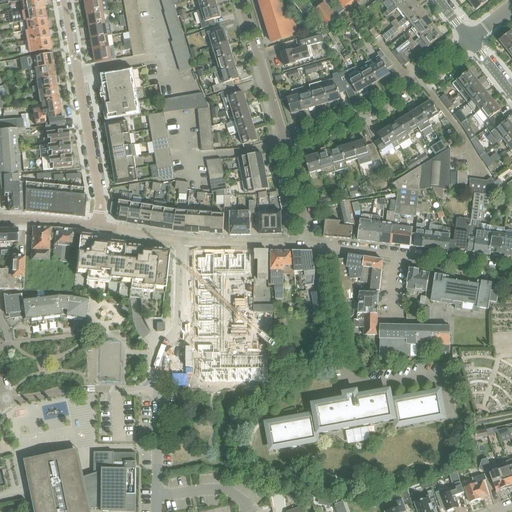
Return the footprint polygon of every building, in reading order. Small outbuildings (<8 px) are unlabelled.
[(42,4),(40,0),(38,0),(32,1),(30,0),(29,0),(19,2),(21,12),(32,10),(34,11),(43,10),(42,9),(44,8),(43,4),(42,4)] [(197,0),(201,10),(216,6),(214,0),(197,0)] [(291,34),(298,32),(293,17),(286,19),(280,0),(255,0),(257,2),(258,2),(270,44),(292,37),(291,34)] [(290,0),(302,15),(312,7),(306,0),(290,0)] [(336,0),(340,4),(330,12),(324,3),(313,12),(324,26),(335,18),(335,17),(357,0),(336,0)] [(390,0),(397,8),(398,7),(407,0),(390,0)] [(407,0),(398,7),(406,18),(418,8),(412,0),(407,0)] [(488,1),(487,0),(469,0),(468,1),(476,11),(488,1)] [(88,15),(103,13),(108,12),(106,1),(101,2),(86,4),(84,4),(85,10),(87,10),(88,15)] [(136,1),(124,4),(125,9),(137,7),(136,2),(136,1)] [(164,8),(165,13),(165,14),(175,11),(173,5),(164,8)] [(220,18),(216,6),(201,10),(205,23),(202,24),(203,29),(215,25),(213,20),(220,18)] [(137,7),(125,9),(125,11),(126,15),(138,13),(137,9),(137,7)] [(409,21),(413,27),(426,17),(418,8),(406,18),(398,24),(393,28),(381,37),(384,42),(397,32),(396,31),(409,21)] [(8,24),(23,22),(23,21),(34,19),(36,21),(44,20),(44,19),(45,18),(45,14),(43,14),(43,10),(34,11),(32,10),(21,12),(6,14),(8,24)] [(164,14),(166,20),(177,16),(175,11),(165,14),(165,13),(164,14)] [(89,22),(90,27),(105,25),(103,13),(88,15),(88,16),(86,16),(87,22),(89,22)] [(166,20),(168,26),(178,22),(177,16),(166,20)] [(418,39),(420,38),(434,27),(426,17),(413,27),(411,29),(418,39)] [(45,24),(44,20),(36,21),(34,19),(23,21),(23,22),(24,31),(35,29),(38,31),(46,30),(46,29),(47,28),(46,24),(45,24)] [(139,19),(127,21),(127,24),(128,27),(140,25),(139,22),(139,19)] [(168,26),(169,31),(180,28),(178,22),(168,26)] [(91,34),(92,39),(107,37),(105,25),(90,27),(88,27),(89,34),(91,34)] [(434,27),(420,38),(418,39),(414,42),(415,43),(417,46),(418,45),(425,53),(430,49),(429,47),(442,37),(434,27)] [(169,31),(171,37),(182,34),(180,28),(169,31)] [(209,36),(213,48),(228,44),(224,31),(217,33),(215,28),(201,32),(203,38),(209,36)] [(47,34),(46,30),(38,31),(35,29),(24,31),(26,41),(37,39),(40,41),(48,39),(47,38),(49,37),(48,34),(47,34)] [(368,32),(374,40),(378,37),(372,29),(368,32)] [(141,31),(129,33),(129,37),(130,39),(142,37),(141,35),(141,31)] [(334,31),(328,34),(334,44),(339,41),(334,31)] [(503,46),(507,51),(511,47),(511,31),(499,41),(500,43),(499,43),(502,47),(503,46)] [(171,37),(173,42),(173,43),(184,40),(182,34),(171,37)] [(307,47),(324,42),(322,36),(296,44),(298,50),(292,51),(292,50),(280,54),(284,67),(296,64),(296,62),(310,58),(307,47)] [(93,46),(94,51),(109,49),(107,37),(92,39),(90,39),(91,46),(93,46)] [(410,37),(392,52),(396,57),(401,53),(409,47),(415,43),(414,42),(410,37)] [(48,43),(48,39),(40,41),(37,39),(26,41),(24,41),(24,45),(20,46),(22,54),(28,53),(49,50),(49,48),(50,47),(50,44),(48,43)] [(171,43),(173,49),(185,45),(184,40),(173,43),(173,42),(171,43)] [(361,40),(356,42),(361,52),(366,49),(361,40)] [(357,54),(361,52),(356,42),(352,45),(357,54)] [(143,43),(131,45),(132,51),(144,49),(143,43)] [(213,48),(216,60),(231,55),(228,44),(213,48)] [(173,49),(175,55),(187,51),(185,45),(173,49)] [(109,49),(94,51),(92,51),(93,58),(95,58),(96,63),(111,60),(111,61),(116,60),(114,48),(109,49)] [(175,55),(176,61),(189,57),(187,51),(175,55)] [(378,56),(367,63),(378,82),(384,78),(384,79),(388,77),(388,76),(390,75),(387,70),(392,66),(381,52),(377,54),(378,56)] [(401,53),(396,57),(403,67),(404,67),(409,63),(401,53)] [(54,58),(53,56),(50,56),(50,54),(31,57),(33,63),(21,65),(22,71),(28,70),(52,66),(51,61),(54,61),(54,58)] [(213,69),(214,74),(235,67),(231,55),(216,60),(218,67),(213,69)] [(176,61),(178,67),(191,63),(189,57),(176,61)] [(180,73),(192,69),(191,63),(178,67),(180,73)] [(373,84),(378,82),(367,63),(357,68),(356,69),(367,88),(369,87),(374,85),(373,84)] [(306,75),(318,71),(316,65),(307,68),(307,67),(304,68),(306,75)] [(56,69),(55,67),(52,67),(52,66),(28,70),(30,81),(36,80),(54,77),(53,72),(56,72),(56,69)] [(203,67),(196,69),(199,79),(206,76),(203,67)] [(239,80),(235,67),(214,74),(218,86),(213,87),(214,93),(233,87),(232,82),(239,80)] [(362,90),(367,88),(356,69),(357,68),(356,68),(338,75),(341,81),(345,92),(353,89),(356,94),(358,93),(359,94),(363,91),(362,90)] [(97,77),(105,120),(105,121),(106,121),(140,115),(132,69),(98,75),(97,75),(97,77)] [(452,84),(460,94),(477,81),(469,71),(456,81),(452,84)] [(55,84),(58,84),(58,81),(57,79),(54,79),(54,77),(36,80),(37,92),(56,88),(55,84)] [(327,81),(321,82),(327,104),(333,102),(333,103),(338,102),(337,101),(340,100),(338,95),(345,92),(341,81),(334,83),(335,85),(329,86),(327,81)] [(460,94),(467,104),(485,91),(477,81),(460,94)] [(309,86),(311,92),(315,107),(327,104),(321,82),(309,86)] [(57,96),(60,96),(60,93),(59,91),(56,91),(56,88),(37,92),(39,103),(58,100),(57,96)] [(297,90),(298,95),(299,95),(303,111),(315,107),(311,92),(305,93),(303,88),(297,90)] [(231,109),(246,105),(242,92),(236,94),(234,89),(220,94),(226,111),(231,109)] [(298,95),(297,90),(291,91),(292,97),(286,99),(291,114),(303,111),(299,95),(298,95)] [(467,104),(475,114),(476,113),(476,114),(492,101),(485,91),(467,104)] [(202,94),(196,95),(198,109),(208,108),(202,94)] [(193,110),(197,110),(198,109),(196,95),(190,96),(193,110)] [(190,96),(184,97),(187,111),(193,110),(190,96)] [(184,97),(179,98),(181,111),(187,111),(184,97)] [(442,101),(445,106),(451,102),(447,97),(442,101)] [(179,98),(173,99),(175,112),(181,111),(179,98)] [(62,104),(61,101),(58,102),(58,100),(39,103),(32,104),(35,125),(47,122),(48,126),(63,124),(62,118),(61,119),(59,107),(61,106),(62,104)] [(163,113),(169,113),(167,100),(161,101),(163,113)] [(431,101),(420,108),(428,121),(439,114),(431,101)] [(487,129),(488,128),(499,120),(495,115),(500,111),(492,101),(476,114),(476,113),(475,114),(487,129)] [(231,109),(235,122),(250,117),(246,105),(231,109)] [(431,126),(428,121),(420,108),(414,112),(414,111),(410,113),(410,114),(409,115),(417,128),(420,133),(431,126)] [(148,116),(149,122),(165,120),(164,114),(148,116)] [(407,134),(417,128),(409,115),(399,121),(407,134)] [(235,122),(239,133),(254,129),(250,117),(235,122)] [(457,121),(461,126),(466,122),(463,117),(457,121)] [(445,118),(440,121),(444,127),(449,123),(445,118)] [(15,119),(0,120),(0,190),(3,190),(3,196),(7,196),(7,203),(8,203),(8,212),(22,211),(21,189),(20,189),(17,135),(20,134),(25,134),(24,129),(23,129),(16,129),(15,119)] [(149,122),(150,128),(166,126),(165,120),(149,122)] [(493,148),(503,140),(511,132),(511,126),(507,120),(502,124),(499,120),(488,128),(492,132),(490,134),(495,139),(490,143),(493,148)] [(410,140),(407,134),(399,121),(393,125),(393,124),(389,126),(389,127),(388,128),(399,146),(410,140)] [(108,136),(108,138),(130,134),(127,122),(106,126),(107,131),(106,133),(106,135),(108,136)] [(43,146),(47,146),(68,143),(67,131),(63,131),(63,124),(48,126),(44,127),(46,139),(43,140),(43,146)] [(150,128),(151,134),(167,132),(166,126),(150,128)] [(394,150),(399,146),(388,128),(377,135),(379,139),(374,143),(380,152),(391,145),(394,150)] [(258,141),(254,129),(239,133),(243,146),(258,141)] [(151,134),(152,140),(168,138),(167,132),(151,134)] [(511,132),(503,140),(511,150),(511,148),(511,132)] [(110,148),(110,149),(132,146),(130,134),(108,138),(109,143),(108,145),(108,147),(110,148)] [(152,140),(152,142),(153,146),(169,144),(168,138),(152,140)] [(447,140),(442,143),(445,148),(450,145),(447,140)] [(353,144),(357,160),(359,166),(379,160),(372,145),(367,146),(365,141),(353,144)] [(48,157),(50,157),(69,155),(68,143),(47,146),(47,153),(48,157)] [(434,148),(437,153),(445,148),(442,143),(434,148)] [(153,146),(154,152),(170,149),(169,144),(153,146)] [(345,163),(357,160),(353,144),(341,148),(345,163)] [(112,160),(112,161),(134,158),(132,146),(110,149),(111,155),(110,156),(110,159),(112,160)] [(347,169),(345,163),(341,148),(328,152),(335,173),(347,169)] [(154,152),(155,158),(171,155),(170,149),(154,152)] [(436,157),(392,185),(394,189),(397,194),(418,196),(426,190),(431,189),(431,188),(449,191),(449,185),(449,173),(450,149),(436,157)] [(498,153),(501,157),(506,153),(503,149),(498,153)] [(323,176),(335,173),(328,152),(317,155),(321,170),(323,176)] [(426,153),(421,156),(424,161),(429,159),(426,153)] [(485,153),(480,157),(488,168),(493,163),(489,158),(485,153)] [(237,158),(240,170),(263,166),(261,154),(237,158)] [(71,168),(69,155),(50,157),(48,157),(42,158),(44,171),(52,170),(71,168)] [(155,158),(156,164),(172,161),(171,155),(155,158)] [(309,174),(321,170),(317,155),(304,159),(309,174)] [(413,168),(424,161),(421,156),(410,163),(413,168)] [(114,172),(114,173),(136,169),(134,158),(112,161),(113,167),(112,168),(112,170),(114,172)] [(206,161),(208,174),(223,172),(221,159),(206,161)] [(156,164),(156,166),(157,170),(173,167),(172,161),(156,164)] [(240,170),(242,182),(266,177),(263,166),(240,170)] [(162,182),(175,179),(173,167),(157,170),(158,178),(162,182)] [(138,182),(136,169),(114,173),(115,178),(114,180),(114,182),(116,183),(116,185),(138,182)] [(224,178),(223,172),(208,174),(209,180),(224,178)] [(466,185),(466,173),(458,173),(457,185),(466,185)] [(268,190),(266,177),(242,182),(244,194),(268,190)] [(212,193),(216,193),(224,192),(224,196),(228,196),(224,178),(209,180),(212,193)] [(469,193),(475,194),(490,196),(499,190),(494,183),(491,179),(487,182),(470,180),(469,193)] [(499,179),(494,183),(499,190),(505,186),(499,179)] [(23,204),(23,208),(23,212),(83,218),(85,196),(83,196),(83,187),(61,185),(48,184),(38,183),(24,182),(24,190),(23,204)] [(188,183),(180,182),(179,190),(178,194),(187,195),(188,183)] [(370,183),(365,185),(368,195),(373,193),(370,183)] [(443,190),(433,189),(437,198),(443,198),(443,190)] [(395,213),(393,227),(402,228),(400,246),(410,247),(411,234),(412,228),(407,227),(407,221),(401,220),(401,216),(416,217),(416,214),(429,215),(428,207),(426,190),(418,196),(397,194),(397,195),(397,198),(396,201),(396,207),(395,213)] [(216,205),(224,205),(224,196),(224,192),(216,193),(216,197),(216,205)] [(112,204),(110,213),(113,217),(117,217),(116,221),(127,223),(128,223),(131,203),(131,201),(132,194),(122,193),(121,199),(119,199),(119,201),(118,205),(112,204)] [(475,194),(471,220),(467,251),(474,252),(474,253),(483,254),(485,256),(488,255),(490,255),(490,252),(494,227),(486,226),(487,225),(478,224),(478,221),(481,222),(483,205),(490,205),(490,196),(475,194)] [(330,202),(335,201),(336,201),(334,195),(317,200),(319,206),(330,202)] [(154,201),(153,206),(150,227),(162,229),(165,209),(166,203),(154,201)] [(249,212),(238,212),(238,235),(250,235),(249,214),(255,214),(255,201),(249,201),(249,212)] [(342,224),(354,226),(349,202),(337,203),(342,224)] [(357,202),(351,204),(353,213),(359,212),(357,202)] [(127,223),(139,225),(142,205),(141,205),(132,203),(131,203),(128,223),(127,223)] [(139,225),(150,227),(153,206),(142,205),(139,225)] [(177,211),(165,209),(162,229),(173,231),(176,211),(177,211)] [(173,231),(186,232),(188,212),(177,211),(176,211),(173,231)] [(259,235),(270,235),(269,213),(267,213),(267,211),(261,211),(261,213),(258,213),(259,235)] [(269,211),(269,213),(270,235),(281,234),(280,212),(276,212),(276,211),(269,211)] [(199,234),(199,232),(198,232),(200,212),(188,212),(186,232),(186,233),(199,234)] [(212,213),(200,212),(198,232),(199,232),(210,233),(212,214),(212,213)] [(230,236),(238,235),(238,212),(229,213),(230,236)] [(382,223),(379,244),(390,245),(390,244),(391,244),(393,227),(395,213),(390,212),(387,212),(385,223),(382,223)] [(224,215),(212,214),(210,233),(210,234),(223,235),(224,215)] [(361,217),(358,241),(368,242),(372,216),(361,215),(361,216),(361,217)] [(372,216),(368,242),(379,244),(382,223),(379,222),(380,217),(372,216)] [(454,242),(449,241),(448,249),(459,251),(460,252),(460,253),(465,254),(465,253),(466,252),(467,252),(467,251),(471,220),(457,218),(454,242)] [(351,240),(352,228),(341,226),(341,224),(339,223),(339,222),(324,221),(323,238),(351,240)] [(411,234),(410,247),(422,248),(424,232),(423,232),(424,223),(422,223),(422,225),(416,224),(415,235),(411,234)] [(443,227),(433,226),(432,226),(432,224),(429,224),(428,232),(424,232),(422,248),(439,250),(442,228),(443,228),(443,227)] [(393,227),(391,244),(400,246),(402,228),(393,227)] [(500,254),(501,254),(503,235),(504,228),(499,227),(494,227),(490,252),(493,253),(493,254),(494,255),(498,255),(500,255),(500,254)] [(0,229),(0,242),(17,241),(17,228),(0,229)] [(53,239),(53,228),(32,228),(31,260),(48,261),(49,239),(53,239)] [(448,229),(443,228),(442,228),(439,250),(448,251),(448,249),(449,241),(450,233),(448,229)] [(72,247),(74,231),(55,229),(52,261),(67,263),(68,247),(72,247)] [(510,255),(511,255),(511,252),(511,231),(504,231),(503,235),(501,254),(505,254),(505,255),(506,256),(508,257),(510,256),(510,255)] [(79,233),(74,275),(75,275),(75,271),(86,272),(86,276),(97,277),(96,281),(109,283),(109,278),(130,281),(130,285),(130,286),(130,285),(141,286),(140,291),(153,292),(153,287),(164,289),(163,293),(164,293),(166,276),(170,277),(171,259),(168,258),(168,250),(149,248),(149,250),(141,249),(142,246),(124,244),(124,242),(105,240),(105,242),(97,241),(98,238),(91,237),(91,235),(79,233)] [(268,281),(268,251),(257,251),(257,281),(268,281)] [(294,273),(292,252),(270,251),(270,286),(274,286),(274,291),(275,291),(275,300),(283,300),(283,275),(290,275),(290,277),(294,277),(294,273)] [(305,287),(306,287),(306,286),(305,286),(304,280),(305,280),(303,258),(304,257),(304,252),(292,252),(294,273),(298,272),(300,288),(305,287)] [(311,252),(304,252),(304,257),(303,258),(305,280),(304,280),(305,286),(306,286),(306,287),(313,286),(315,271),(311,252)] [(363,258),(348,255),(347,259),(337,260),(344,310),(351,310),(349,299),(352,299),(350,280),(358,279),(359,269),(361,269),(363,258)] [(22,290),(23,290),(24,256),(12,256),(11,268),(0,268),(0,289),(22,290)] [(230,366),(270,366),(270,326),(244,326),(253,318),(252,258),(206,258),(206,261),(192,261),(192,266),(193,267),(193,278),(226,277),(227,309),(213,321),(197,321),(197,336),(183,336),(183,350),(169,350),(169,366),(173,371),(173,380),(187,380),(228,343),(230,346),(230,366)] [(382,261),(363,258),(361,269),(359,269),(358,279),(360,279),(360,283),(367,284),(367,278),(370,278),(370,273),(372,274),(372,269),(381,271),(382,261)] [(379,291),(381,271),(372,269),(372,274),(370,273),(370,278),(367,278),(367,284),(370,284),(370,290),(379,291)] [(426,293),(429,273),(419,272),(419,270),(409,269),(406,289),(406,295),(414,296),(414,291),(426,293)] [(496,304),(498,292),(491,291),(492,284),(489,283),(481,282),(478,281),(477,285),(448,280),(449,277),(435,275),(431,302),(456,306),(455,310),(462,311),(463,304),(473,305),(472,312),(479,313),(480,309),(488,310),(489,302),(496,304)] [(315,315),(324,314),(321,292),(311,293),(315,315)] [(5,314),(8,314),(8,319),(23,317),(23,320),(60,315),(64,315),(64,316),(84,319),(88,299),(68,296),(58,295),(21,300),(20,293),(3,295),(5,314)] [(358,310),(357,320),(364,320),(364,315),(378,315),(379,315),(379,307),(378,307),(379,293),(359,293),(358,301),(358,310)] [(130,306),(137,331),(140,330),(142,336),(149,334),(140,303),(130,306)] [(406,309),(406,320),(417,320),(418,309),(406,309)] [(351,310),(344,310),(345,318),(351,318),(353,315),(354,310),(351,310)] [(357,320),(353,320),(354,328),(363,329),(363,336),(377,336),(378,315),(364,315),(364,320),(357,320)] [(286,320),(274,321),(275,333),(287,332),(286,320)] [(156,322),(156,332),(165,332),(165,322),(156,322)] [(379,326),(379,340),(380,340),(379,360),(406,360),(406,357),(415,357),(416,345),(428,345),(427,350),(443,351),(443,353),(448,353),(449,327),(379,326)] [(344,401),(315,406),(320,432),(390,419),(385,394),(357,399),(355,391),(351,391),(352,393),(347,394),(346,392),(342,393),(344,401)] [(392,402),(396,426),(405,424),(405,422),(416,420),(417,422),(426,420),(425,418),(431,417),(431,419),(440,418),(435,394),(392,402)] [(148,435),(148,429),(150,429),(150,417),(141,417),(141,435),(148,435)] [(312,417),(269,425),(273,449),(282,447),(281,444),(287,443),(287,446),(296,444),(296,442),(307,440),(308,442),(317,441),(312,417)] [(496,428),(486,430),(488,436),(498,433),(497,431),(496,428)] [(497,431),(498,433),(499,437),(510,434),(509,429),(508,428),(497,431)] [(488,437),(488,436),(486,430),(473,432),(475,439),(488,437)] [(39,457),(29,459),(39,511),(89,511),(89,507),(101,506),(101,511),(114,511),(135,511),(136,482),(136,469),(136,466),(136,462),(135,462),(136,453),(94,452),(93,476),(83,480),(83,477),(82,477),(82,480),(79,481),(73,450),(54,453),(56,460),(40,464),(39,457)] [(506,489),(507,489),(498,464),(490,467),(487,459),(481,461),(479,470),(484,473),(489,471),(496,492),(500,491),(502,491),(505,490),(506,489)] [(511,472),(508,461),(498,464),(507,489),(508,488),(509,489),(511,487),(511,472)] [(457,472),(449,475),(452,485),(454,484),(460,482),(457,472)] [(474,484),(473,484),(464,488),(470,503),(488,496),(483,482),(487,481),(484,474),(472,479),(474,484)] [(429,481),(421,484),(423,489),(425,489),(426,492),(432,490),(431,487),(429,481)] [(453,496),(463,493),(460,482),(454,484),(456,490),(447,493),(446,490),(435,494),(441,511),(444,510),(445,511),(457,507),(453,496)] [(430,500),(434,499),(431,491),(427,493),(429,497),(414,502),(417,511),(432,511),(430,504),(431,503),(430,500)] [(272,498),(269,499),(271,508),(280,506),(281,511),(283,511),(285,511),(286,511),(284,501),(283,502),(282,502),(281,494),(280,493),(278,494),(271,495),(272,498)] [(349,511),(347,500),(336,503),(338,511),(349,511)] [(403,511),(404,511),(400,500),(395,502),(398,508),(386,511),(403,511)]
